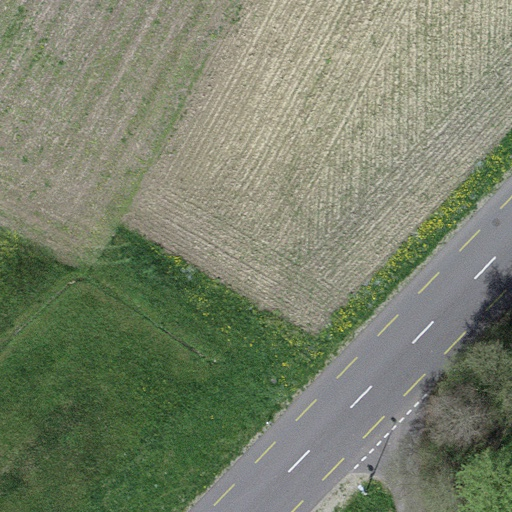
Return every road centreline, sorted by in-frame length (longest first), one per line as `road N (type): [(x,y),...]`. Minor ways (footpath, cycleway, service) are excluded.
road 1 (primary): [(511,240),(250,511)]
road 2 (track): [(380,377),(409,511)]
